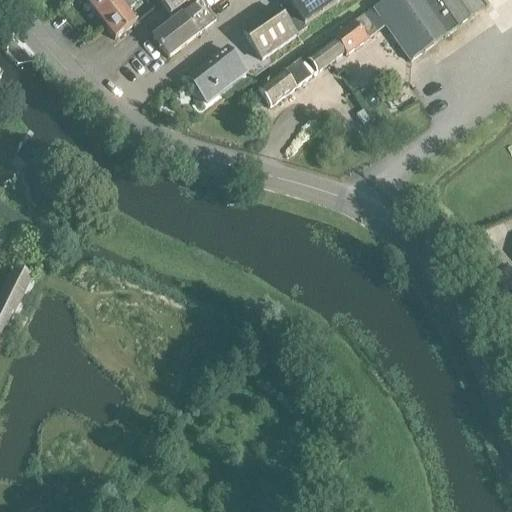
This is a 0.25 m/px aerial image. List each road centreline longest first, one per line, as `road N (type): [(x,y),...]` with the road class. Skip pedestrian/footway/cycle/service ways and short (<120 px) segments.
road 1 (tertiary): [(511,439),(468,322),(405,237),(341,197),(181,150),(120,119),(4,0)]
road 2 (unknown): [(481,97),(389,67),(351,74),(285,128),(258,172)]
road 3 (unknown): [(120,119),(231,27),(243,0)]
